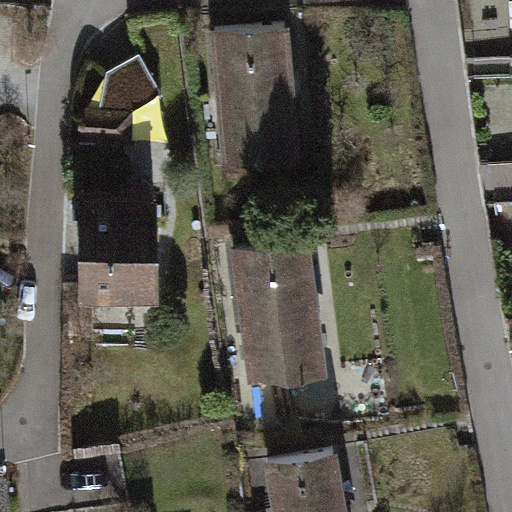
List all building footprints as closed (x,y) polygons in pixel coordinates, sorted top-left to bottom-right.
[(298,8),(226,15),(241,170),(313,163),(298,8)] [(142,103),(91,100),(89,135),(140,138),(142,103)] [(185,201),(93,198),(90,290),(182,293),(185,201)] [(338,370),(324,232),(240,241),(254,379),(338,370)] [(360,511),(351,435),(261,447),(269,511),(360,511)]
